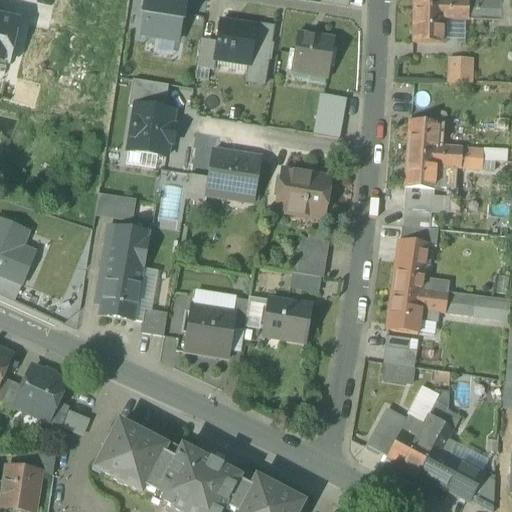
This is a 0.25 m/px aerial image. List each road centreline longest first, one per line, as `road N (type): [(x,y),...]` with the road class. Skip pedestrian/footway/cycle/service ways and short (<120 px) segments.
road 1 (residential): [(325,469),(374,156),(377,0)]
road 2 (residential): [(325,469),(0,321)]
